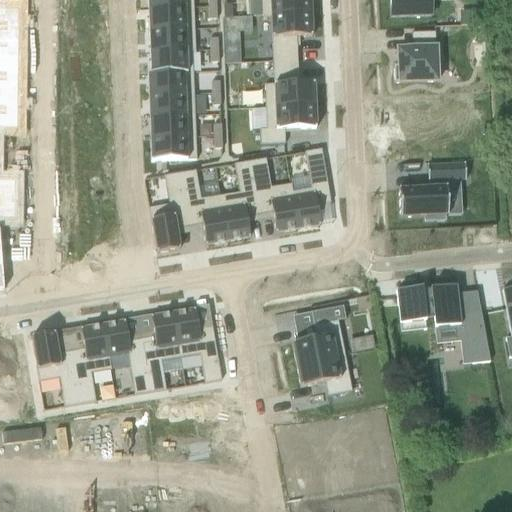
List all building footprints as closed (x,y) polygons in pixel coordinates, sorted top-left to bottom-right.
[(146,0),(147,11),(192,9),(191,0),(146,0)] [(215,0),(206,0),(207,9),(215,8),(215,0)] [(259,0),(260,19),(269,18),(269,17),(310,15),(308,0),(259,0)] [(389,0),(389,4),(390,18),(429,16),(430,16),(429,0),(437,0),(436,0),(389,0)] [(215,8),(207,9),(208,21),(216,20),(215,8)] [(192,9),(147,11),(148,33),(193,31),(192,9)] [(0,10),(0,28),(18,29),(18,12),(18,11),(0,10)] [(484,12),(473,12),(473,26),(485,26),(484,12)] [(310,15),(269,17),(269,18),(272,63),(296,62),(295,48),(295,39),(298,39),(311,38),(310,15)] [(238,19),(222,20),(224,65),(240,65),(238,19)] [(0,28),(0,45),(18,45),(18,29),(0,28)] [(193,31),(148,33),(149,54),(191,53),(191,54),(194,53),(193,31)] [(397,68),(392,68),(393,85),(436,83),(434,33),(410,34),(411,50),(396,51),(397,68)] [(217,40),(208,40),(209,52),(217,52),(217,40)] [(0,45),(0,61),(17,62),(18,45),(0,45)] [(217,52),(209,52),(209,64),(210,64),(218,64),(217,52)] [(191,53),(149,54),(149,66),(150,75),(192,73),(191,54),(191,53)] [(0,61),(0,78),(17,79),(17,62),(0,61)] [(273,86),(263,87),(264,110),(314,107),(313,85),(300,85),(297,85),(297,77),(296,62),(272,63),(272,81),(273,86)] [(150,75),(146,75),(147,98),(193,96),(192,73),(150,75)] [(0,78),(0,95),(17,96),(17,79),(0,78)] [(218,83),(210,83),(211,95),(219,95),(218,83)] [(0,95),(0,112),(17,112),(17,96),(0,95)] [(219,95),(211,95),(211,107),(219,107),(219,95)] [(193,96),(147,98),(148,119),(193,117),(193,96)] [(265,131),(258,131),(259,146),(284,145),(283,134),(283,132),(298,131),(315,130),(314,107),(264,110),(265,131)] [(0,130),(17,130),(17,129),(16,129),(17,112),(0,112),(0,130)] [(193,117),(148,119),(149,141),(194,139),(193,117)] [(220,126),(212,126),(212,138),(221,138),(220,126)] [(221,138),(212,138),(213,150),(221,150),(221,138)] [(194,139),(149,141),(150,163),(178,162),(195,162),(194,139)] [(291,194),(290,194),(297,231),(319,227),(316,213),(315,207),(328,205),(329,205),(320,151),(304,154),(310,190),(291,194)] [(265,160),(249,163),(258,217),(271,214),(272,220),(274,232),(275,235),(297,231),(290,194),(291,194),(290,186),(270,189),(265,160)] [(219,198),(226,243),(249,239),(246,225),(245,219),(258,217),(249,163),(233,166),(238,194),(219,198)] [(429,190),(398,191),(399,219),(423,218),(423,223),(444,222),(444,218),(447,218),(446,189),(445,189),(444,183),(465,182),(464,166),(426,167),(427,183),(429,183),(429,190)] [(194,172),(179,175),(188,229),(201,226),(202,232),(204,247),(226,243),(219,198),(199,201),(194,172)] [(168,206),(148,210),(155,255),(178,251),(176,237),(175,231),(188,229),(179,175),(163,178),(166,197),(168,206)] [(0,181),(0,220),(14,220),(14,182),(0,181)] [(403,290),(390,292),(391,307),(394,306),(397,333),(420,331),(419,320),(429,319),(430,330),(458,327),(462,366),(489,363),(480,313),(457,316),(454,288),(442,289),(429,290),(429,289),(416,291),(416,289),(412,289),(403,290)] [(511,289),(502,291),(511,339),(511,289)] [(315,339),(291,344),(295,367),(343,357),(337,322),(344,321),(342,308),(310,314),(315,339)] [(194,311),(171,315),(180,359),(198,356),(202,377),(203,385),(220,382),(211,329),(210,329),(197,331),(196,325),(194,311)] [(153,339),(140,341),(149,394),(164,392),(160,363),(164,362),(180,359),(171,315),(149,318),(152,333),(153,339)] [(123,323),(101,327),(106,360),(108,360),(116,358),(126,356),(132,389),(133,397),(149,394),(140,341),(127,343),(126,337),(126,336),(123,323)] [(82,351),(69,353),(79,406),(94,404),(92,393),(89,375),(108,372),(110,371),(108,360),(106,360),(101,327),(79,330),(80,338),(81,345),(82,351)] [(42,337),(30,339),(34,365),(38,384),(43,383),(58,380),(62,401),(63,409),(79,406),(69,353),(57,355),(56,349),(53,335),(42,337)] [(343,357),(295,367),(299,389),(316,386),(324,384),(324,386),(326,398),(351,393),(343,357)] [(310,455),(309,456),(315,489),(317,488),(316,487),(332,484),(333,488),(363,482),(359,461),(363,460),(360,444),(356,444),(354,438),(371,435),(367,414),(348,417),(351,431),(324,436),(328,454),(311,457),(310,455)] [(416,450),(407,451),(408,461),(417,460),(416,450)]
